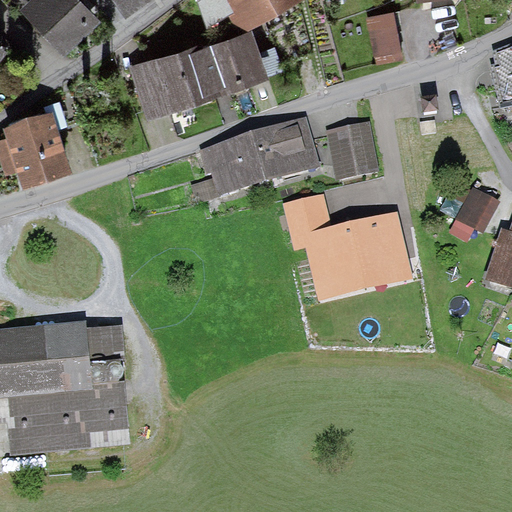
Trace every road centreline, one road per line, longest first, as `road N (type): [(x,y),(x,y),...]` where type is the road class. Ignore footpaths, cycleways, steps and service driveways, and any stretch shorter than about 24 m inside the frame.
road 1 (residential): [(511,30),(457,60),(0,204)]
road 2 (residential): [(0,119),(167,0)]
